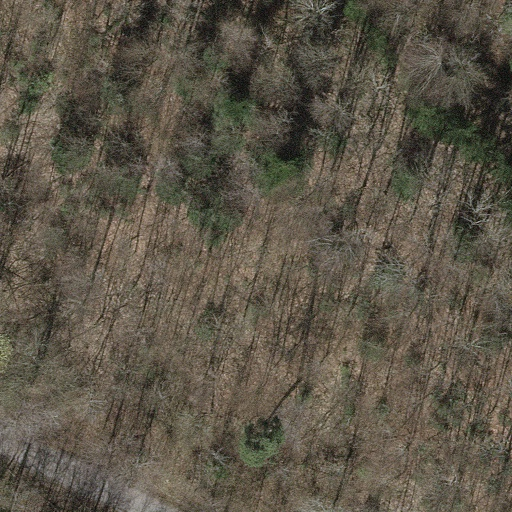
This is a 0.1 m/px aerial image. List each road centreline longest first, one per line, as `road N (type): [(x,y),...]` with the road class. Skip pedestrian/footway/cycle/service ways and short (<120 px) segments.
road 1 (track): [(511,144),(363,0)]
road 2 (track): [(0,452),(134,511)]
